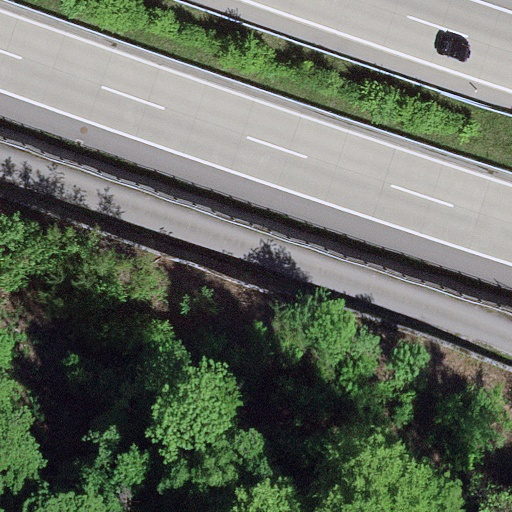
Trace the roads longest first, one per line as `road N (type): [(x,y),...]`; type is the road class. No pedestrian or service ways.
road 1 (unclassified): [(511,339),(0,162)]
road 2 (motorway): [(0,53),(511,227)]
road 3 (motorway): [(511,50),(362,0)]
